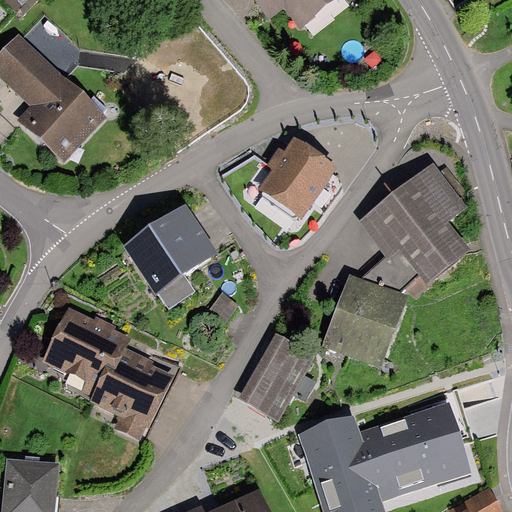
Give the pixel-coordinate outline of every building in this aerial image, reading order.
[(301,28),(337,0),(253,0),(267,17),(283,4),(301,28)] [(59,160),(96,121),(16,45),(0,61),(0,79),(33,111),(21,124),(59,160)] [(335,175),(295,147),(261,196),(300,224),(335,175)] [(457,213),(427,174),(360,224),(386,260),(354,285),(395,301),(460,255),(439,227),(457,213)] [(127,250),(169,315),(195,298),(185,281),(218,260),(187,212),(127,250)] [(347,283),(323,346),(377,367),(401,304),(347,283)] [(239,307),(225,296),(209,314),(224,326),(239,307)] [(128,349),(132,342),(70,313),(45,365),(76,380),(74,384),(95,394),(106,370),(116,375),(128,349)] [(312,360),(277,341),(243,403),(279,422),(312,360)] [(116,375),(106,370),(95,394),(89,406),(117,419),(111,431),(141,445),(147,432),(151,434),(179,373),(128,349),(116,375)] [(352,422),(299,438),(321,511),(381,511),(380,506),(470,478),(449,408),(356,437),(352,422)] [(31,468),(9,466),(2,511),(54,511),(59,472),(31,468)] [(266,511),(260,496),(218,511),(266,511)] [(498,511),(490,497),(463,511),(498,511)]
